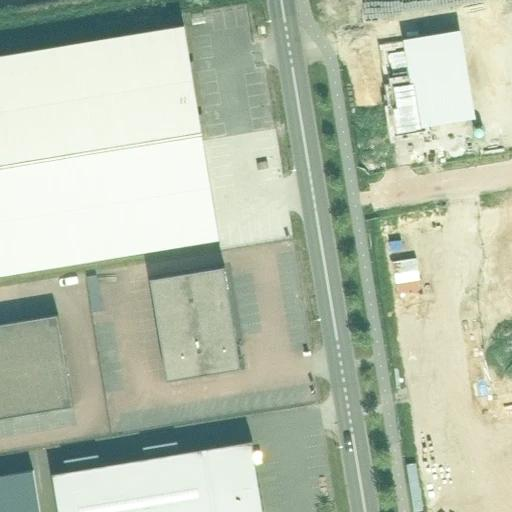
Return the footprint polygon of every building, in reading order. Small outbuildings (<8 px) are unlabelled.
[(184,26),(0,56),(0,274),(219,239),(184,26)] [(462,29),(402,39),(403,47),(384,50),(393,104),(389,105),(394,136),(426,131),(426,127),(477,119),(462,29)] [(241,368),(224,266),(150,278),(167,380),(241,368)] [(511,267),(441,280),(441,281),(455,279),(470,372),(460,373),(475,467),(472,468),(472,470),(511,463),(511,267)] [(0,418),(73,406),(58,314),(0,324),(0,418)] [(263,511),(252,441),(52,473),(58,511),(263,511)] [(0,511),(39,511),(32,471),(0,476),(0,511)]
